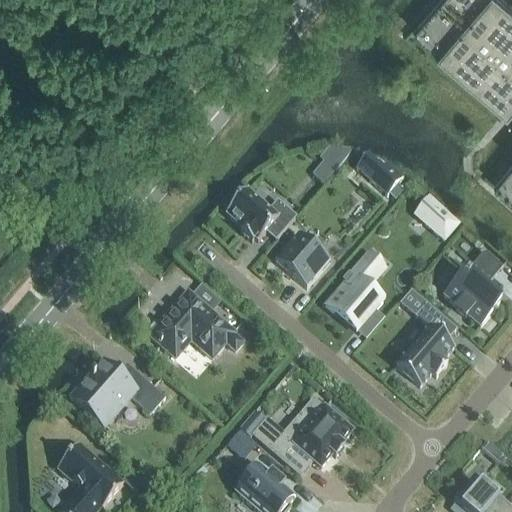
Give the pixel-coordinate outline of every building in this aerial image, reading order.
[(509,105),(511,102),(511,6),(504,0),(438,0),(417,25),(428,35),(423,41),(493,101),(498,95),(509,105)] [(325,185),(346,160),(351,154),(329,151),(321,160),(325,164),(315,176),(325,185)] [(367,157),(355,171),(386,198),(387,197),(394,203),(402,193),(396,188),(403,180),(386,165),(381,170),(367,157)] [(498,190),(511,202),(511,163),(503,174),(508,179),(498,190)] [(228,214),(226,217),(242,232),(240,235),(251,245),(254,242),(257,245),(266,235),(275,243),(296,220),(277,203),(269,213),(247,193),(238,202),(235,200),(225,211),(228,214)] [(424,226),(444,242),(457,226),(438,209),(424,226)] [(329,264),(298,237),(274,264),(306,292),(329,264)] [(479,330),(500,306),(484,291),(502,270),(484,254),(465,276),(464,274),(443,299),(456,310),(454,312),(465,321),(467,319),(479,330)] [(343,285),(324,307),(332,314),(336,310),(359,330),(381,304),(366,291),(380,275),(363,261),(349,277),(348,276),(341,283),(343,285)] [(428,331),(395,369),(420,390),(431,377),(436,381),(447,368),(442,364),(453,351),(446,344),(456,332),(426,306),(412,294),(400,307),(414,319),(428,331)] [(149,338),(174,361),(175,360),(172,358),(187,340),(211,361),(225,346),(234,354),(241,346),(232,338),(233,336),(187,295),(170,314),(172,315),(165,324),(163,322),(149,338)] [(71,400),(103,429),(129,399),(149,417),(164,400),(134,373),(125,384),(102,364),(71,400)] [(388,378),(382,373),(377,379),(383,384),(388,378)] [(266,422),(252,438),(300,479),(313,464),(320,470),(332,457),(335,460),(344,450),(340,447),(352,434),(342,426),(345,423),(330,410),(328,413),(324,410),(311,426),(301,416),(283,437),(266,422)] [(208,427),(203,430),(204,436),(209,439),(214,435),(214,429),(208,427)] [(244,440),(238,434),(226,448),(233,454),(244,440)] [(121,487),(77,448),(57,471),(81,492),(63,511),(96,511),(100,508),(102,510),(121,487)] [(288,508),(294,501),(283,491),(284,490),(270,478),(269,479),(258,469),(236,495),(255,511),(289,511),(291,510),(288,508)] [(135,496),(142,487),(129,476),(122,485),(135,496)] [(505,511),(506,511),(473,483),(453,506),(459,511),(505,511)]
